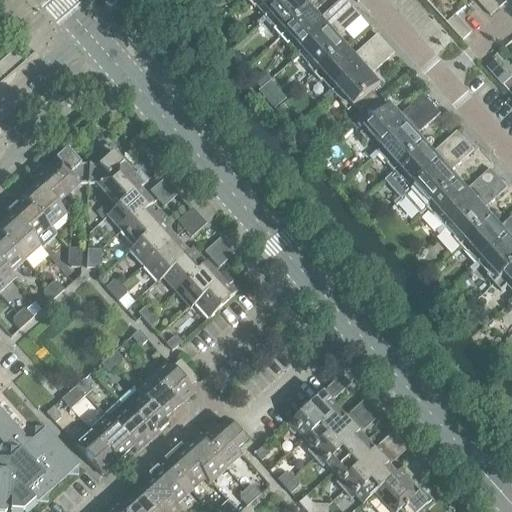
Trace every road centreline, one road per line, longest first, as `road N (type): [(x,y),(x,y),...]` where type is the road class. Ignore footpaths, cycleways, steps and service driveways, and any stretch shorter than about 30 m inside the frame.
road 1 (residential): [(309,275),(201,372),(210,406),(248,423),(355,329)]
road 2 (tertiary): [(118,67),(309,275)]
road 3 (tertiary): [(355,329),(511,504)]
